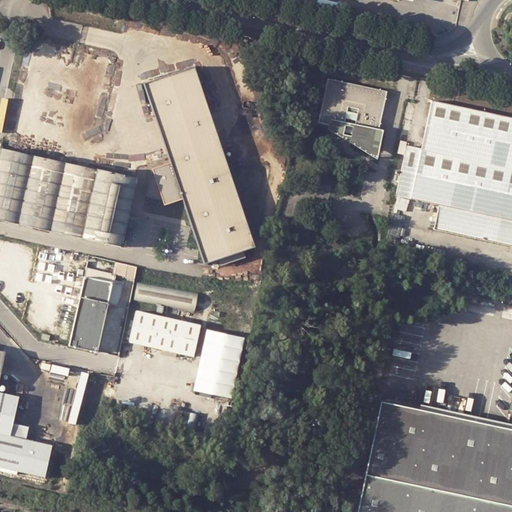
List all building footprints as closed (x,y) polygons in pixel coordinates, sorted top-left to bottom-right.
[(192,62),(141,79),(190,227),(201,261),(252,244),(192,62)] [(389,91),(327,77),(317,121),(332,124),(331,127),(343,135),(344,131),(354,133),(352,141),(365,149),(372,151),(374,149),(378,147),(380,143),(383,131),(380,130),(389,91)] [(421,146),(406,144),(404,154),(395,196),(407,198),(425,202),(436,204),(435,214),(433,225),(432,227),(511,244),(511,118),(431,100),(421,146)] [(344,131),(343,135),(352,141),(354,133),(344,131)] [(404,154),(406,144),(403,143),(400,142),(397,153),(404,154)] [(87,166),(3,146),(0,160),(0,220),(120,247),(127,216),(136,178),(87,166)] [(395,196),(394,203),(405,205),(407,198),(395,196)] [(423,209),(425,202),(407,198),(405,205),(423,209)] [(427,223),(433,225),(435,214),(429,213),(427,223)] [(90,273),(91,269),(85,268),(68,346),(97,351),(108,303),(118,306),(122,286),(117,285),(106,282),(107,276),(90,273)] [(106,282),(117,285),(119,279),(107,276),(106,282)] [(198,293),(137,282),(133,302),(193,313),(198,293)] [(187,322),(173,319),(135,311),(127,340),(194,354),(200,325),(187,322)] [(175,313),(173,319),(187,322),(189,316),(175,313)] [(197,391),(235,399),(248,338),(209,330),(204,355),(197,391)] [(41,363),(40,369),(50,371),(51,365),(41,363)] [(0,431),(9,433),(18,398),(0,393),(0,431)] [(511,430),(381,403),(365,476),(511,507),(511,430)] [(9,433),(0,431),(0,466),(45,477),(51,448),(52,443),(9,433)] [(511,511),(511,507),(365,476),(357,511),(511,511)]
